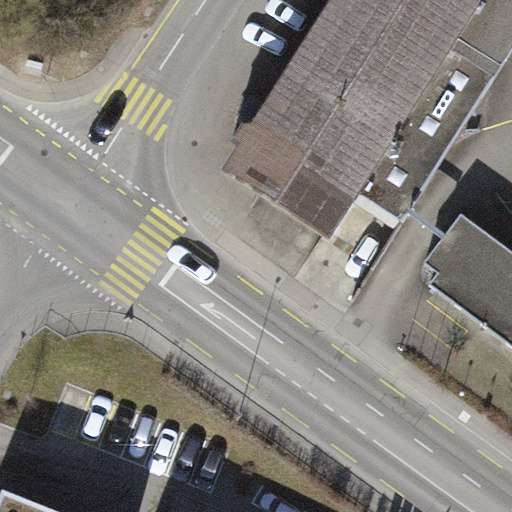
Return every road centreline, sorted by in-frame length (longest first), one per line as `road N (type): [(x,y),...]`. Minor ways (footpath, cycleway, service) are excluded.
road 1 (primary): [(73,195),(502,511)]
road 2 (tertiary): [(73,195),(208,0)]
